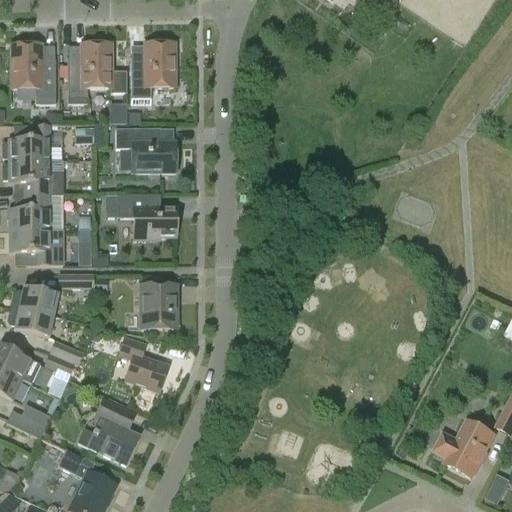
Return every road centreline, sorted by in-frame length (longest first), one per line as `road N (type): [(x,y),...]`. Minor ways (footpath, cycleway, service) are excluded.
road 1 (residential): [(155,511),(211,387),(221,340),(229,16)]
road 2 (residential): [(229,16),(77,0)]
